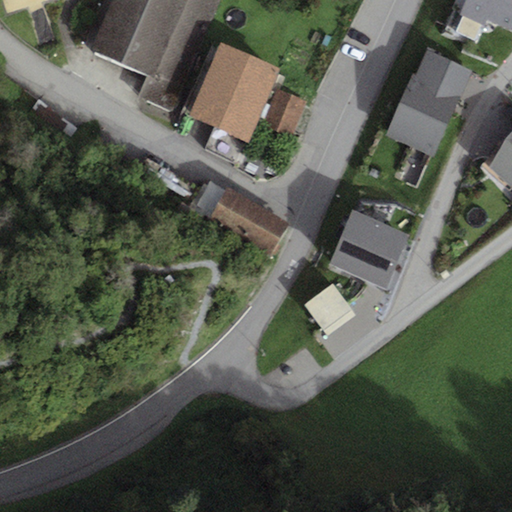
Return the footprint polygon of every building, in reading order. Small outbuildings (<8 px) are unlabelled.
[(114,0),(91,53),(144,76),(135,98),(171,113),(219,0),(114,0)] [(511,0),(458,0),(453,13),(462,16),(455,33),(477,43),(486,20),(511,30),(511,0)] [(238,164),(280,68),(220,42),(189,116),(215,128),(205,150),(238,164)] [(471,71),(427,51),(417,75),(413,73),(385,135),(433,157),(471,71)] [(21,96),(25,91),(4,76),(1,81),(21,96)] [(306,102),(278,91),(264,126),(292,137),(306,102)] [(511,135),(506,143),(490,169),(511,187),(511,135)] [(289,223),(228,187),(225,191),(210,183),(196,206),(212,215),(208,222),(269,258),(289,223)] [(410,234),(353,210),(329,265),(386,290),(410,234)] [(332,284),(304,304),(327,336),(355,315),(332,284)]
